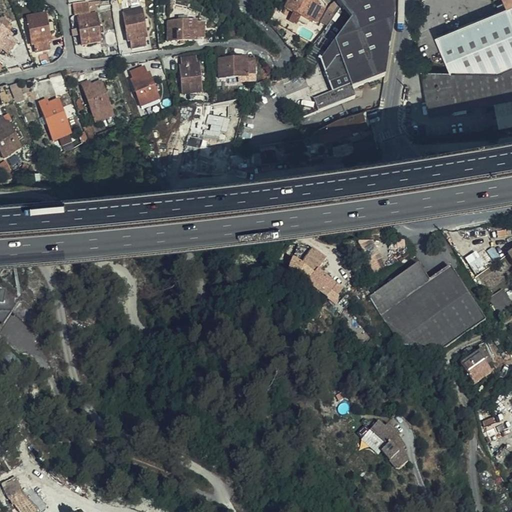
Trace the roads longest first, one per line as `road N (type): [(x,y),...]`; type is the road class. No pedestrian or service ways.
road 1 (motorway): [(511,156),(319,187),(0,220)]
road 2 (motorway): [(0,249),(250,227),(511,187)]
road 3 (unknown): [(511,324),(445,365),(468,425),(473,497)]
road 4 (unclassified): [(394,141),(411,211),(436,219),(509,208)]
road 5 (unclassified): [(394,141),(392,90),(408,0)]
road 6 (residential): [(52,0),(65,20),(66,63),(0,79)]
road 7 (unclassified): [(509,208),(454,185),(394,141)]
